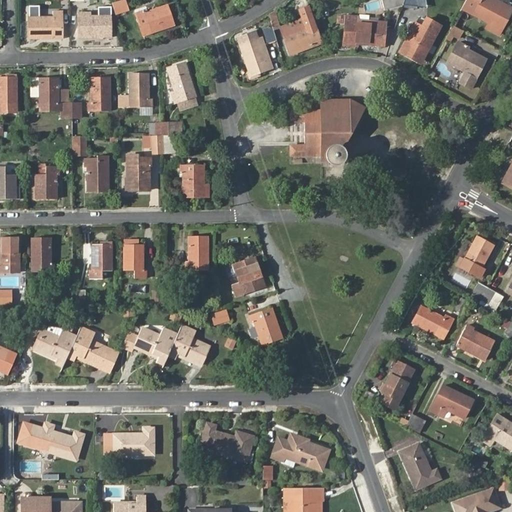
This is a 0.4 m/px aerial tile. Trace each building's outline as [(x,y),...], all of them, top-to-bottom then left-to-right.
[(466,0),(463,8),(490,22),(487,27),(499,33),(511,9),(494,0),(466,0)] [(123,2),(111,6),(114,15),(126,12),(123,2)] [(161,25),(173,22),(167,6),(144,13),(143,11),(135,14),(143,36),(163,29),(161,25)] [(299,46),(301,50),(320,43),(308,7),(300,10),(305,26),(283,34),(288,49),(299,46)] [(29,17),(30,35),(41,35),(41,38),(62,38),(62,12),(54,12),(54,17),(29,17)] [(98,34),(111,35),(111,17),(86,17),(86,15),(78,15),(78,38),(98,38),(98,34)] [(345,26),(344,45),(358,46),(358,43),(383,45),(385,23),(370,21),(370,23),(359,23),(359,17),(340,16),(339,26),(345,26)] [(423,51),(427,53),(441,26),(427,19),(422,28),(415,24),(411,32),(413,33),(402,54),(417,62),(423,51)] [(276,20),(270,22),(272,27),(273,31),(279,29),(276,20)] [(268,44),(277,41),(273,31),(272,27),(263,30),(268,44)] [(453,27),(448,38),(458,42),(463,31),(453,27)] [(239,45),(249,71),(247,72),(249,78),(269,70),(261,48),(264,47),(261,37),(239,45)] [(470,90),(485,59),(464,48),(465,46),(458,42),(446,63),(464,73),(459,84),(470,90)] [(421,64),(427,53),(423,51),(417,62),(421,64)] [(181,71),(180,65),(167,70),(175,93),(172,94),(175,102),(198,95),(189,68),(181,71)] [(137,76),(130,76),(130,97),(130,108),(152,108),(152,97),(149,97),(149,72),(136,73),(137,76)] [(0,78),(0,113),(16,113),(16,76),(5,76),(5,79),(0,78)] [(102,82),(102,78),(91,78),(91,102),(87,102),(87,112),(111,112),(109,82),(102,82)] [(62,118),(71,118),(72,116),(71,103),(68,103),(58,103),(58,91),(58,79),(39,79),(39,112),(62,112),(62,118)] [(68,91),(58,91),(58,103),(68,103),(68,91)] [(341,160),(342,158),(342,157),(342,154),(341,152),(353,130),(364,108),(351,100),(320,101),(320,111),(321,156),(321,161),(330,161),(331,162),(334,163),(336,163),(339,162),(341,160)] [(81,102),(71,102),(71,103),(72,116),(81,116),(81,102)] [(290,156),(321,156),(320,111),(289,111),(289,113),(281,113),(281,121),(304,121),(304,145),(290,145),(290,156)] [(162,136),(174,136),(174,123),(165,123),(161,123),(162,136)] [(152,154),(163,153),(162,136),(155,136),(144,136),(144,147),(152,148),(152,154)] [(86,156),(86,137),(72,137),(72,156),(86,156)] [(104,180),(108,180),(108,157),(97,157),(97,160),(84,161),(84,169),(87,168),(88,192),(104,192),(104,180)] [(129,158),(129,180),(133,180),(133,192),(150,192),(150,167),(152,168),(152,160),(140,160),(139,157),(129,158)] [(511,163),(502,182),(504,184),(511,170),(511,163)] [(205,184),(204,164),(181,164),(181,172),(183,172),(183,197),(209,197),(209,184),(205,184)] [(36,174),(36,186),(40,186),(40,198),(57,198),(57,173),(59,173),(59,165),(47,165),(47,174),(36,174)] [(14,185),(14,174),(3,174),(3,166),(0,166),(0,198),(18,198),(18,184),(14,185)] [(202,241),(201,237),(189,237),(190,262),(186,262),(186,271),(209,271),(209,241),(202,241)] [(0,239),(0,271),(23,272),(22,264),(19,264),(18,239),(0,239)] [(38,243),(32,243),(32,264),(29,264),(29,272),(54,272),(54,264),(50,264),(50,239),(38,239),(38,243)] [(481,243),(474,240),(461,267),(481,277),(485,268),(483,267),(493,245),(483,239),(481,243)] [(93,244),(93,270),(90,270),(90,279),(103,280),(103,270),(113,270),(112,244),(93,244)] [(124,244),(124,270),(134,270),(134,279),(147,279),(147,270),(144,270),(144,244),(124,244)] [(254,257),(232,264),(234,273),(237,272),(245,295),(265,288),(254,257)] [(0,274),(0,285),(17,286),(17,274),(0,274)] [(472,296),(481,301),(488,288),(479,283),(472,296)] [(488,288),(481,301),(489,305),(495,292),(488,288)] [(0,290),(0,303),(9,303),(9,291),(0,290)] [(76,291),(77,305),(86,304),(86,291),(76,291)] [(154,305),(166,305),(166,291),(153,291),(154,305)] [(461,298),(455,310),(462,314),(468,302),(461,298)] [(274,325),(277,324),(271,305),(248,313),(250,320),(253,320),(261,342),(278,337),(274,325)] [(419,318),(416,325),(442,339),(452,317),(445,313),(443,317),(421,305),(415,317),(419,318)] [(224,309),(210,314),(212,322),(227,318),(224,309)] [(180,334),(170,357),(178,360),(180,354),(205,365),(212,348),(195,340),(199,331),(184,324),(180,334)] [(476,352),(486,358),(494,343),(474,332),(475,329),(467,325),(456,346),(474,356),(476,352)] [(57,365),(64,368),(69,358),(79,335),(65,329),(50,326),(47,333),(42,331),(35,348),(59,358),(57,365)] [(79,335),(69,358),(77,361),(79,356),(97,364),(104,346),(93,341),(97,332),(83,326),(79,335)] [(158,363),(166,366),(170,357),(180,334),(166,327),(162,337),(143,329),(139,338),(136,346),(161,357),(158,363)] [(139,338),(130,333),(124,347),(134,351),(136,346),(139,338)] [(121,354),(104,346),(97,364),(113,371),(121,354)] [(0,367),(3,369),(10,352),(0,347),(0,367)] [(18,355),(10,352),(3,369),(11,372),(18,355)] [(484,362),(486,358),(476,352),(474,356),(484,362)] [(388,395),(384,404),(396,411),(417,372),(400,364),(388,386),(385,384),(381,392),(388,395)] [(460,399),(461,396),(444,387),(432,407),(440,411),(441,409),(463,420),(471,405),(460,399)] [(368,391),(363,402),(370,405),(375,395),(368,391)] [(473,402),(461,396),(460,399),(471,405),(473,402)] [(379,403),(377,408),(383,412),(386,407),(379,403)] [(511,424),(499,416),(493,425),(486,436),(493,441),(495,438),(511,449),(511,424)] [(412,429),(419,433),(425,421),(418,418),(412,429)] [(47,423),(38,448),(77,461),(85,435),(77,432),(75,438),(53,431),(55,425),(47,423)] [(209,423),(202,448),(248,462),(256,436),(240,432),(238,437),(215,431),(217,425),(209,423)] [(114,435),(114,454),(155,454),(154,428),(145,428),(145,434),(114,435)] [(310,441),(294,435),(291,443),(281,439),(275,458),(285,462),(287,457),(324,469),(330,451),(309,443),(310,441)] [(403,454),(420,491),(445,480),(441,472),(435,474),(422,446),(403,454)] [(322,511),(322,500),(328,500),(328,498),(327,498),(327,489),(328,489),(328,487),(285,488),(286,489),(287,489),(287,497),(285,497),(285,498),(287,498),(287,511),(322,511)] [(490,511),(489,509),(502,504),(498,492),(458,505),(460,511),(490,511)] [(147,511),(147,497),(138,497),(138,503),(115,503),(114,511),(147,511)] [(25,508),(24,511),(71,511),(72,503),(33,503),(33,508),(25,508)]
